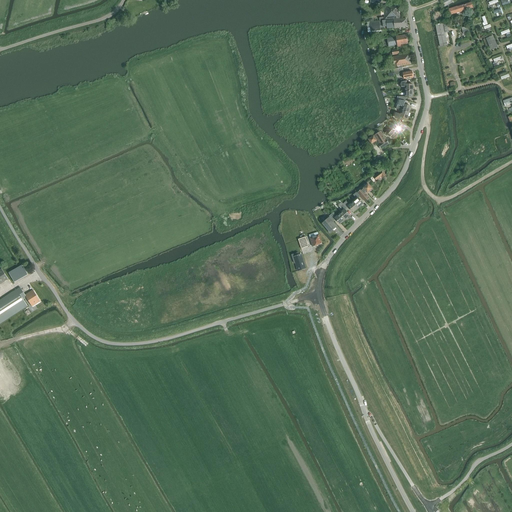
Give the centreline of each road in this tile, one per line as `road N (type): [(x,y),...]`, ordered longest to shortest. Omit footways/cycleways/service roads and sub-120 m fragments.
road 1 (unclassified): [(0,207),(64,308),(102,341),(157,341),(318,294)]
road 2 (tertiary): [(318,294),(327,259),(397,182),(425,114),(407,0)]
road 3 (unclassified): [(0,50),(102,19),(123,0)]
road 4 (tertiary): [(318,294),(362,407)]
